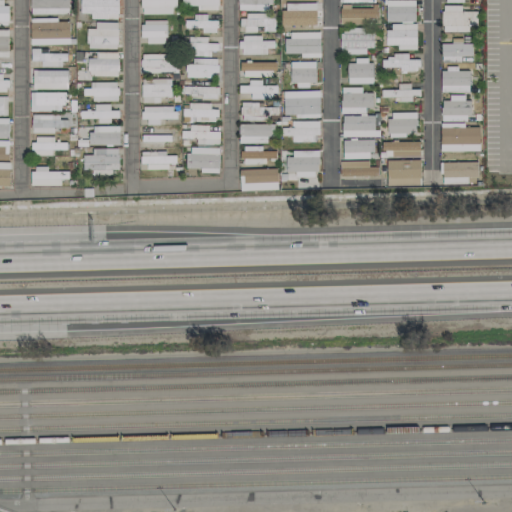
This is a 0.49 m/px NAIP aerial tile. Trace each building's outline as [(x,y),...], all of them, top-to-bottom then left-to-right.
[(30,0),(31,14),(69,14),(68,0),(30,0)] [(80,0),(81,13),(91,13),(91,18),(118,18),(118,0),(80,0)] [(141,0),(142,14),(176,14),(175,0),(141,0)] [(197,10),(218,10),(218,0),(181,0),(182,6),(197,5),(197,10)] [(271,0),(238,0),(238,10),(272,9),(271,0)] [(388,0),(386,0),(386,21),(416,21),(415,0),(388,0)] [(283,27),(316,27),(316,3),(283,4),(283,27)] [(442,32),(469,32),(469,25),(477,25),(477,11),(462,11),(462,6),(443,5),(442,32)] [(340,8),(340,24),(366,24),(366,18),(378,18),(378,7),(340,8)] [(217,30),(217,21),(206,21),(207,15),(194,14),(194,20),(185,20),(185,30),(217,30)] [(256,32),(256,25),(263,25),(263,32),(274,32),(275,15),(242,14),(241,32),(256,32)] [(166,42),(166,20),(141,21),(142,42),(166,42)] [(118,23),(95,22),(95,29),(87,28),(87,48),(117,49),(118,23)] [(388,45),(397,45),(397,50),(416,50),(416,24),(387,24),(388,45)] [(366,54),(366,49),(374,49),(373,28),(340,29),(341,54),(366,54)] [(0,55),(8,56),(8,30),(0,29),(0,55)] [(320,57),(320,32),(286,32),(286,53),(300,53),(300,57),(320,57)] [(210,57),(210,51),(218,51),(218,43),(207,43),(207,37),(188,36),(188,56),(210,57)] [(267,54),(267,48),(274,48),(274,41),(261,41),(261,36),(241,36),(241,54),(267,54)] [(441,44),(442,62),(461,62),(460,55),(472,55),(472,43),(441,44)] [(31,52),(32,61),(41,60),(42,66),(62,66),(61,60),(67,60),(67,51),(31,52)] [(116,77),(117,53),(96,52),(96,55),(106,56),(105,64),(90,63),(89,76),(116,77)] [(177,54),(142,54),(142,72),(165,72),(165,79),(142,79),(142,103),(159,103),(159,96),(171,96),(171,72),(177,72),(177,54)] [(408,55),(388,54),(387,71),(419,72),(419,60),(408,59),(408,55)] [(186,77),(217,78),(218,60),(186,59),(186,77)] [(347,63),(348,84),(373,83),(373,59),(355,59),(355,63),(347,63)] [(276,61),(241,62),(242,77),(265,76),(264,71),(276,71),(276,61)] [(32,88),(67,89),(68,70),(33,70),(32,88)] [(441,70),(441,91),(469,92),(470,70),(441,70)] [(0,75),(0,92),(8,93),(8,76),(0,75)] [(251,99),(277,100),(277,85),(261,85),(261,80),(249,80),(249,86),(239,86),(239,93),(251,93),(251,99)] [(92,101),(118,101),(117,82),(90,82),(90,88),(83,88),(83,95),(92,95),(92,101)] [(382,97),(399,97),(399,102),(411,102),(411,97),(420,96),(420,89),(410,90),(410,84),(382,85),(382,97)] [(218,98),(218,87),(183,86),(183,97),(218,98)] [(342,114),(342,137),(379,136),(379,114),(365,114),(365,107),(373,107),(373,93),(362,93),(362,88),(341,88),(341,114),(342,114)] [(283,91),(284,117),(320,116),(319,91),(283,91)] [(30,110),(63,111),(64,93),(31,92),(30,110)] [(442,121),(470,122),(470,98),(442,97),(442,121)] [(259,103),(241,102),(241,115),(278,116),(278,107),(259,106),(259,103)] [(110,104),(94,104),(94,111),(86,111),(86,118),(97,118),(98,123),(110,123),(110,118),(118,118),(118,111),(110,111),(110,104)] [(210,104),(182,105),(183,121),(217,120),(216,109),(210,109),(210,104)] [(175,106),(143,107),(144,125),(160,125),(159,119),(175,119),(175,106)] [(416,113),(388,113),(389,134),(416,133),(416,113)] [(54,133),(55,127),(67,128),(67,120),(59,120),(59,115),(32,114),(32,132),(54,133)] [(0,137),(8,138),(8,118),(0,118),(0,137)] [(291,142),(317,142),(318,122),(291,121),(291,128),(282,128),(282,136),(292,136),(291,142)] [(208,125),(190,124),(189,131),(182,131),(181,138),(197,138),(197,144),(219,145),(219,132),(208,131),(208,125)] [(274,137),(274,124),(239,124),(239,143),(267,143),(267,136),(274,137)] [(441,152),(480,151),(480,124),(440,125),(441,152)] [(119,126),(90,126),(90,144),(120,144),(119,126)] [(54,137),(33,137),(33,154),(66,155),(67,142),(54,142),(54,137)] [(8,140),(0,139),(0,160),(9,160),(8,140)] [(343,140),(343,158),(372,158),(372,140),(343,140)] [(390,157),(420,156),(420,142),(382,142),(382,150),(390,150),(390,157)] [(275,151),(262,151),(262,146),(242,147),(242,165),(265,164),(265,158),(276,157),(275,151)] [(187,168),(200,169),(200,173),(218,173),(219,148),(188,147),(187,168)] [(118,148),(92,149),(92,155),(83,155),(83,170),(118,169),(118,148)] [(318,150),(293,151),(293,157),(286,157),(286,172),(295,172),(295,175),(319,175),(318,150)] [(168,168),(168,164),(176,164),(176,156),(166,156),(166,151),(141,152),(141,169),(168,168)] [(421,185),(420,160),(387,160),(387,186),(421,185)] [(0,185),(9,186),(10,162),(0,161),(0,185)] [(368,161),(340,161),(340,176),(378,176),(378,167),(368,167),(368,161)] [(478,178),(478,162),(443,162),(442,184),(460,184),(460,178),(478,178)] [(32,185),(62,185),(62,171),(47,172),(47,166),(32,167),(32,185)] [(241,191),(278,189),(278,168),(240,170),(241,191)]
